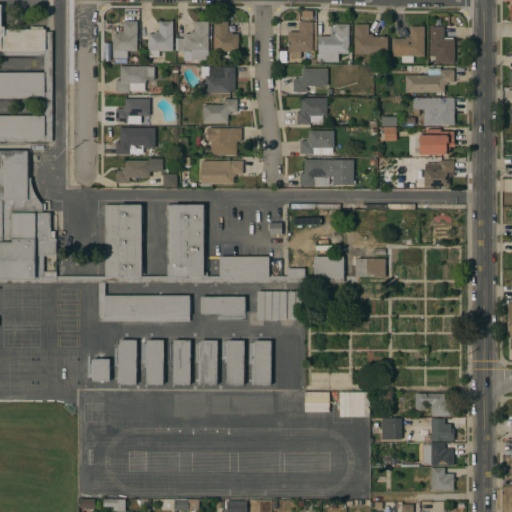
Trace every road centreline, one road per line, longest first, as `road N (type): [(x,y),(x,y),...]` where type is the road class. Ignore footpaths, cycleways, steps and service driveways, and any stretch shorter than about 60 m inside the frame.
road 1 (tertiary): [(486,511),(481,0)]
road 2 (residential): [(264,0),(273,176)]
road 3 (residential): [(90,0),(88,176)]
